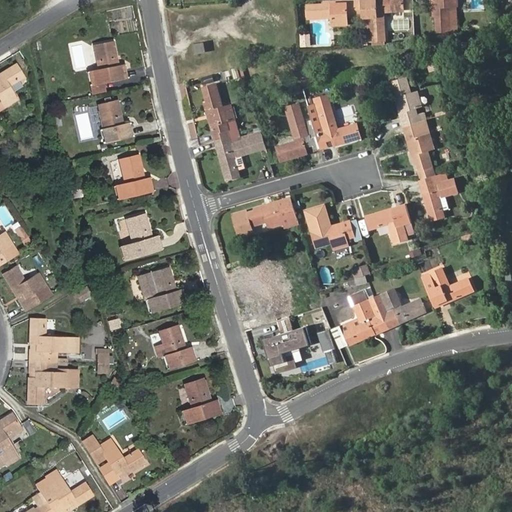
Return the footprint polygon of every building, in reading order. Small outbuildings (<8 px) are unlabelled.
[(363,24),(361,0),(360,0),(324,2),(324,4),(308,5),(308,19),(333,17),(333,26),(348,25),(347,16),(355,16),(356,24),(363,24)] [(367,0),(361,0),(363,24),(364,36),(372,35),(372,41),(385,40),(384,12),(404,11),(403,0),(374,0),(375,6),(368,6),(367,0)] [(433,0),(434,16),(437,16),(438,32),(450,32),(449,6),(457,5),(456,0),(433,0)] [(301,46),(309,45),(309,35),(300,35),(301,46)] [(124,79),(122,66),(112,68),(111,61),(116,60),(113,43),(94,47),(98,70),(90,72),(92,85),(124,79)] [(193,44),(195,54),(205,53),(203,43),(193,44)] [(0,110),(5,108),(17,100),(9,87),(24,78),(16,65),(0,75),(0,110)] [(232,79),(244,76),(241,66),(230,68),(232,79)] [(393,90),(402,120),(404,127),(418,123),(414,108),(419,106),(416,92),(410,94),(405,78),(394,82),(396,89),(393,90)] [(215,140),(237,134),(236,129),(228,131),(226,123),(234,120),(231,107),(222,109),(216,86),(203,89),(208,103),(205,104),(215,140)] [(316,130),(322,149),(328,148),(326,142),(333,140),(334,146),(361,138),(358,125),(338,131),(328,96),(315,100),(324,128),(316,130)] [(130,138),(127,124),(118,126),(116,119),(120,118),(117,102),(98,106),(104,129),(102,130),(105,144),(130,138)] [(314,151),(322,149),(316,130),(308,133),(300,105),(287,108),(297,143),(277,148),(281,161),(308,153),(306,147),(312,146),(314,151)] [(75,115),(81,141),(93,138),(88,112),(75,115)] [(404,127),(406,133),(415,163),(417,163),(419,170),(431,167),(426,151),(432,149),(428,136),(422,137),(418,123),(404,127)] [(239,158),(267,150),(263,137),(240,144),(237,134),(215,140),(218,148),(224,146),(226,153),(220,155),(227,182),(240,179),(234,159),(239,158)] [(117,187),(120,199),(154,191),(151,178),(139,181),(137,175),(142,173),(138,157),(120,161),(125,185),(117,187)] [(245,177),(239,158),(234,159),(240,179),(245,177)] [(421,180),(420,180),(422,187),(429,185),(431,192),(424,194),(432,221),(444,217),(439,198),(458,193),(454,179),(446,182),(443,173),(421,180)] [(70,185),(74,198),(85,196),(81,182),(70,185)] [(298,219),(292,198),(255,209),(255,211),(249,213),(252,225),(268,221),(270,227),(283,223),(282,217),(289,215),(292,221),(298,219)] [(324,205),(307,210),(317,246),(332,242),(334,250),(349,245),(347,237),(353,236),(354,241),(362,239),(356,220),(330,227),(324,205)] [(396,216),(394,209),(367,217),(371,229),(390,224),(396,243),(408,239),(406,235),(414,233),(406,206),(400,207),(402,214),(396,216)] [(400,207),(394,209),(396,216),(402,214),(400,207)] [(159,251),(156,237),(147,240),(145,232),(149,231),(144,215),(126,220),(133,243),(131,244),(135,258),(159,251)] [(19,225),(12,230),(23,246),(29,242),(19,225)] [(0,264),(17,254),(4,233),(0,235),(0,264)] [(267,266),(235,274),(242,303),(257,300),(261,320),(288,313),(282,287),(273,289),(267,266)] [(441,267),(422,275),(436,307),(442,304),(439,297),(447,294),(450,301),(474,290),(468,278),(450,286),(441,267)] [(25,312),(50,296),(37,274),(24,282),(15,268),(3,275),(16,297),(22,293),(25,299),(20,303),(25,312)] [(168,268),(138,277),(145,301),(149,300),(152,313),(183,303),(179,290),(175,292),(169,293),(167,286),(173,285),(168,268)] [(390,312),(382,315),(388,328),(394,326),(391,318),(398,315),(401,322),(427,311),(421,298),(402,307),(394,288),(382,293),(390,312)] [(87,289),(76,295),(80,303),(91,296),(87,289)] [(22,293),(16,297),(20,303),(25,299),(22,293)] [(439,297),(442,304),(450,301),(447,294),(439,297)] [(388,328),(382,315),(374,318),(366,300),(354,305),(362,324),(344,332),(349,345),(375,334),(372,327),(378,324),(381,331),(388,328)] [(45,321),(31,321),(30,345),(38,345),(37,352),(30,352),(30,363),(48,363),(56,364),(56,360),(56,353),(77,353),(78,339),(44,338),(45,321)] [(294,367),(289,349),(309,344),(303,326),(261,338),(271,374),(294,367)] [(194,362),(189,349),(185,350),(180,351),(178,345),(183,343),(178,328),(160,333),(164,346),(167,356),(165,356),(170,369),(194,362)] [(164,346),(155,348),(158,357),(162,356),(167,370),(170,369),(165,356),(167,356),(164,346)] [(109,351),(96,350),(95,354),(98,355),(98,365),(108,365),(109,351)] [(42,406),(43,389),(77,388),(77,372),(67,371),(67,375),(48,375),(48,371),(48,363),(30,363),(29,374),(37,374),(36,381),(29,381),(28,405),(42,406)] [(98,365),(98,374),(108,374),(108,365),(98,365)] [(113,377),(111,387),(119,388),(121,378),(113,377)] [(218,415),(214,402),(205,404),(203,398),(208,396),(202,380),(184,385),(192,408),(183,411),(187,424),(218,415)] [(0,468),(7,464),(19,456),(8,440),(6,436),(20,426),(13,415),(0,423),(0,468)] [(23,431),(20,426),(6,436),(8,440),(23,431)] [(126,476),(146,463),(139,451),(124,460),(112,441),(100,449),(94,439),(83,445),(97,467),(107,461),(110,465),(100,471),(109,486),(120,480),(116,474),(122,470),(126,476)] [(20,458),(19,456),(7,464),(9,466),(20,458)] [(120,480),(126,476),(122,470),(116,474),(120,480)] [(47,503),(53,511),(68,511),(65,506),(69,503),(73,509),(94,496),(86,484),(72,494),(59,474),(37,487),(47,503)] [(53,511),(47,503),(34,511),(33,509),(28,511),(53,511)] [(68,511),(73,509),(69,503),(65,506),(68,511)]
